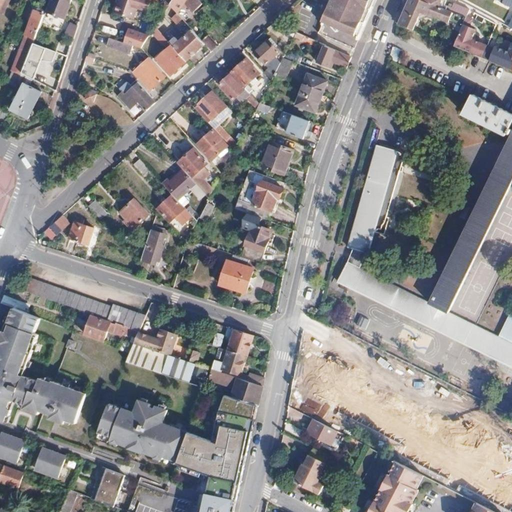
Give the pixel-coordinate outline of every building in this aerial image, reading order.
[(5,0),(0,11),(4,14),(10,0),(5,0)] [(50,0),(46,12),(64,20),(71,0),(50,0)] [(149,12),(152,0),(119,0),(116,13),(135,19),(138,9),(149,12)] [(193,13),(203,5),(198,0),(172,0),(170,5),(177,13),(178,14),(184,3),(186,1),(190,4),(187,7),(193,13)] [(368,13),(338,0),(332,0),(327,11),(335,15),(334,17),(330,27),(355,37),(354,39),(356,40),(368,13)] [(338,0),(368,13),(371,5),(367,3),(368,0),(338,0)] [(408,0),(399,24),(414,30),(419,18),(420,18),(425,14),(433,17),(434,16),(447,22),(448,21),(455,24),(452,31),(459,34),(464,24),(466,17),(438,6),(421,0),(408,0)] [(421,0),(438,6),(466,17),(469,9),(456,4),(455,7),(453,6),(453,7),(448,6),(450,2),(444,0),(421,0)] [(17,87),(45,14),(39,12),(40,8),(33,5),(28,19),(31,20),(8,83),(15,87),(17,87)] [(335,15),(327,11),(322,23),(325,24),(330,27),(334,17),(335,15)] [(183,20),(178,14),(177,13),(171,19),(177,25),(183,20)] [(281,16),(274,22),(282,26),(285,18),(281,16)] [(466,17),(464,24),(471,27),(474,21),(466,17)] [(67,34),(75,36),(79,25),(71,22),(67,34)] [(20,26),(15,23),(9,36),(14,38),(20,26)] [(464,24),(459,34),(454,46),(467,52),(472,39),(476,29),(471,27),(464,24)] [(171,76),(186,62),(170,43),(156,27),(152,33),(166,51),(156,60),(171,76)] [(129,29),(125,43),(133,45),(142,48),(149,37),(129,29)] [(186,62),(206,45),(193,30),(180,41),(177,37),(170,43),(186,62)] [(352,57),(305,36),(303,41),(323,50),(318,63),(331,69),(335,63),(347,68),(352,57)] [(125,43),(110,38),(107,45),(131,53),(133,45),(125,43)] [(467,52),(474,55),(479,42),(472,39),(467,52)] [(496,44),(489,60),(511,69),(511,40),(508,49),(496,44)] [(210,41),(206,45),(210,50),(214,46),(210,41)] [(270,68),(265,72),(272,79),(274,75),(283,58),(284,56),(269,41),(256,53),(270,68)] [(284,56),(283,58),(292,61),(298,64),(301,55),(288,50),(284,56)] [(167,76),(150,58),(134,72),(151,91),(167,76)] [(292,61),(283,58),(274,75),(285,79),(292,61)] [(247,59),(233,71),(246,86),(260,73),(247,59)] [(177,73),(169,80),(175,85),(182,79),(177,73)] [(259,103),(245,87),(244,89),(231,74),(220,84),(234,99),(237,97),(239,99),(242,96),(245,100),(247,98),(256,109),(257,108),(259,103)] [(327,82),(309,75),(297,105),(316,112),(327,82)] [(136,99),(139,102),(147,111),(155,103),(148,94),(149,94),(138,82),(132,87),(125,94),(133,103),(136,99)] [(25,83),(22,90),(11,110),(29,119),(42,92),(25,83)] [(123,92),(125,94),(132,87),(128,83),(121,89),(123,92)] [(5,107),(11,110),(22,90),(17,87),(15,87),(5,107)] [(93,103),(97,94),(89,92),(86,101),(93,103)] [(213,92),(195,108),(209,122),(226,107),(213,92)] [(125,94),(120,99),(127,107),(133,103),(125,94)] [(506,135),(511,123),(511,113),(473,95),(463,114),(506,135)] [(130,110),(139,102),(136,99),(133,103),(127,107),(130,110)] [(259,103),(257,108),(268,113),(271,107),(259,103)] [(310,122),(294,116),(287,132),(304,139),(310,122)] [(219,125),(215,129),(226,140),(230,137),(219,125)] [(228,146),(214,130),(198,144),(213,160),(228,146)] [(511,134),(429,303),(360,269),(347,263),(338,282),(511,367),(511,343),(498,337),(449,313),(511,184),(511,134)] [(295,150),(271,141),(262,166),(285,175),(295,150)] [(353,249),(366,253),(369,254),(375,232),(379,229),(383,230),(402,163),(402,159),(401,155),(399,152),(398,151),(378,145),(348,248),(353,249)] [(193,177),(202,169),(208,164),(194,149),(180,162),(193,177)] [(150,170),(141,159),(134,165),(143,176),(150,170)] [(163,183),(179,201),(197,184),(192,178),(184,169),(170,181),(168,179),(163,183)] [(207,174),(202,169),(193,177),(192,178),(197,184),(201,180),(205,177),(207,174)] [(222,174),(219,170),(211,184),(214,188),(222,174)] [(211,184),(205,177),(201,180),(205,184),(212,192),(214,188),(211,184)] [(247,202),(244,211),(269,221),(277,199),(279,200),(284,189),(262,180),(253,204),(247,202)] [(212,192),(205,184),(200,188),(209,198),(212,192)] [(192,216),(185,208),(184,208),(172,195),(158,208),(170,222),(182,211),(189,219),(192,216)] [(135,199),(120,212),(127,219),(125,221),(130,227),(132,225),(135,228),(149,215),(135,199)] [(217,202),(211,199),(200,218),(207,221),(217,202)] [(96,201),(89,207),(101,220),(107,214),(96,201)] [(69,222),(63,215),(49,228),(55,235),(69,222)] [(94,228),(76,222),(70,238),(89,244),(94,228)] [(253,223),(241,257),(260,263),(273,231),(253,223)] [(168,229),(153,224),(151,230),(166,234),(168,229)] [(188,229),(181,241),(182,242),(184,244),(192,230),(188,229)] [(166,234),(151,230),(141,260),(155,265),(157,261),(162,245),(166,234)] [(234,237),(228,253),(234,255),(240,239),(234,237)] [(165,246),(162,245),(157,261),(160,262),(165,246)] [(353,249),(347,263),(360,269),(366,253),(353,249)] [(227,260),(219,285),(246,293),(254,269),(227,260)] [(32,278),(27,291),(117,323),(139,331),(146,316),(114,304),(113,307),(32,278)] [(40,318),(14,308),(8,325),(7,324),(0,342),(0,419),(7,422),(15,401),(12,400),(15,390),(18,392),(24,394),(29,396),(28,400),(43,405),(44,401),(55,405),(54,409),(68,414),(69,411),(79,414),(90,385),(56,372),(56,373),(44,369),(43,372),(27,367),(24,365),(27,357),(30,359),(39,335),(34,334),(40,318)] [(511,314),(508,313),(498,337),(511,343),(511,314)] [(91,316),(85,333),(103,341),(110,323),(91,316)] [(139,331),(117,323),(113,333),(125,337),(126,334),(132,336),(130,342),(134,343),(139,332),(139,331)] [(232,339),(235,330),(228,328),(225,336),(232,339)] [(157,338),(139,332),(134,343),(170,355),(177,334),(160,329),(157,338)] [(235,330),(232,339),(228,350),(247,356),(253,336),(235,330)] [(367,363),(373,345),(333,332),(327,349),(367,363)] [(212,345),(219,348),(223,336),(216,334),(212,345)] [(127,362),(163,374),(167,363),(171,364),(173,356),(134,343),(127,362)] [(228,350),(219,348),(215,360),(224,363),(224,364),(222,370),(241,376),(247,356),(228,350)] [(254,358),(261,361),(263,354),(256,351),(254,358)] [(328,351),(320,368),(351,383),(359,366),(328,351)] [(200,355),(195,353),(192,362),(197,364),(200,355)] [(247,380),(212,369),(211,373),(207,371),(206,376),(210,378),(209,380),(235,388),(261,397),(263,386),(247,380)] [(250,373),(247,380),(263,386),(265,378),(250,373)] [(426,374),(420,385),(432,391),(437,380),(426,374)] [(318,399),(344,412),(354,392),(328,379),(318,399)] [(256,405),(259,405),(261,397),(235,388),(231,397),(256,405)] [(397,409),(400,398),(373,391),(370,405),(379,407),(379,405),(397,409)] [(253,418),(256,405),(231,397),(226,395),(220,413),(214,440),(189,431),(189,432),(165,423),(169,410),(158,407),(157,410),(152,408),(153,405),(143,402),(138,415),(114,406),(102,435),(115,439),(121,441),(120,444),(133,448),(133,447),(145,451),(145,452),(165,459),(166,456),(179,460),(178,463),(207,473),(201,496),(197,511),(234,511),(235,511),(232,511),(233,506),(235,499),(237,500),(244,470),(245,465),(242,464),(244,454),(247,455),(255,418),(253,418)] [(398,414),(395,424),(414,429),(417,419),(398,414)] [(335,438),(338,431),(315,419),(307,434),(331,445),(335,438)] [(3,432),(0,441),(0,454),(18,462),(26,441),(3,432)] [(67,456),(45,448),(37,469),(59,477),(67,456)] [(343,464),(313,449),(305,465),(303,465),(294,483),(295,483),(292,490),(309,498),(312,492),(318,495),(323,486),(317,483),(326,465),(334,469),(332,472),(351,482),(357,471),(356,471),(343,464)] [(390,475),(389,476),(419,492),(420,489),(419,488),(425,476),(398,462),(394,469),(397,470),(393,477),(390,475)] [(0,465),(0,481),(18,488),(23,474),(0,465)] [(103,467),(92,498),(114,506),(126,475),(103,467)] [(419,492),(389,476),(384,485),(414,500),(419,492)] [(412,504),(414,500),(384,485),(382,488),(384,488),(377,502),(376,501),(370,511),(408,511),(413,504),(412,504)] [(70,490),(60,511),(70,511),(78,493),(70,490)] [(493,511),(476,503),(471,511),(493,511)]
